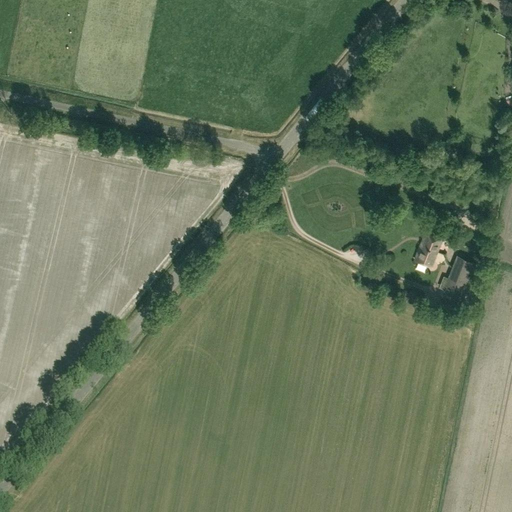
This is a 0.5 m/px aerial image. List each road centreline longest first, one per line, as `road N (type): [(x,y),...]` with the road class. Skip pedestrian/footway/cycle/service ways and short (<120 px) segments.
road 1 (tertiary): [(0,493),(276,160)]
road 2 (unclassified): [(276,160),(257,149),(0,93)]
road 3 (tertiary): [(276,160),(406,0)]
